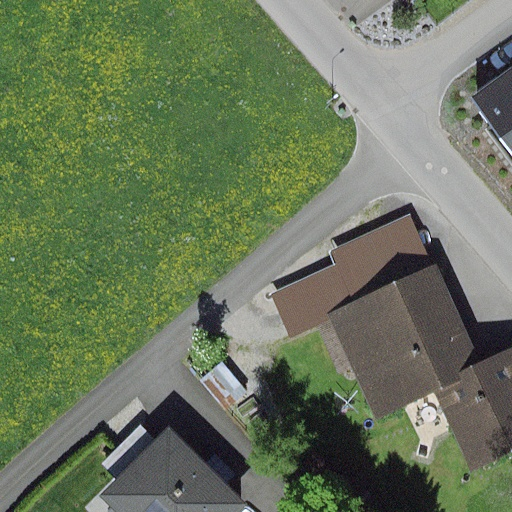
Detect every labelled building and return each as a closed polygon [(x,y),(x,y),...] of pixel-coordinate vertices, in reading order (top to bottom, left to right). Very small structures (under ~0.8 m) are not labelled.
[(511,67),(471,97),(511,153),(511,67)] [(327,314),(433,268),(410,216),(332,250),(339,267),(271,297),(287,332),(327,314)] [(433,268),(327,314),(373,420),(434,393),(469,472),(511,453),(511,347),(483,360),(441,264),(433,268)] [(175,430),(106,497),(120,511),(244,511),(250,506),(175,430)] [(310,454),(292,485),(329,508),(348,477),(310,454)]
